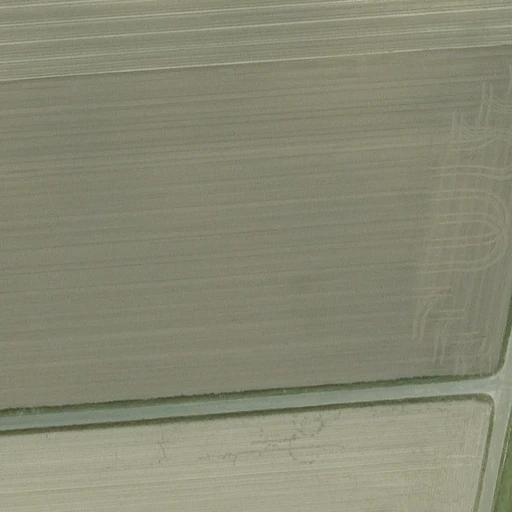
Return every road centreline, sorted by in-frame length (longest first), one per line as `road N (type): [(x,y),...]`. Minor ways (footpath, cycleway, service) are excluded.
road 1 (unclassified): [(507,384),(0,425)]
road 2 (unclassified): [(484,511),(507,384)]
